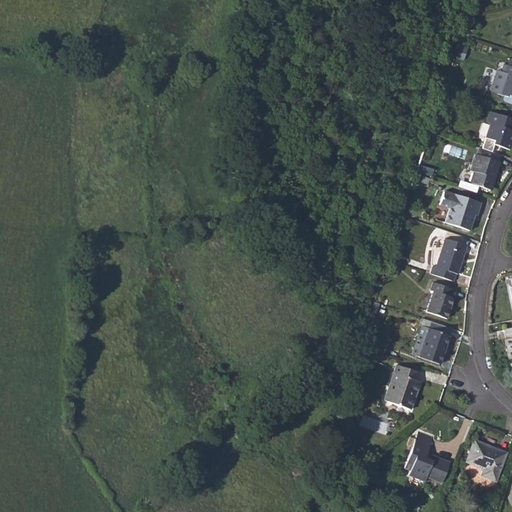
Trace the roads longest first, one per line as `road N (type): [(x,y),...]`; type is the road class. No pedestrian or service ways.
road 1 (track): [(148,511),(305,352)]
road 2 (residential): [(487,262),(477,340),(482,365),(511,403)]
